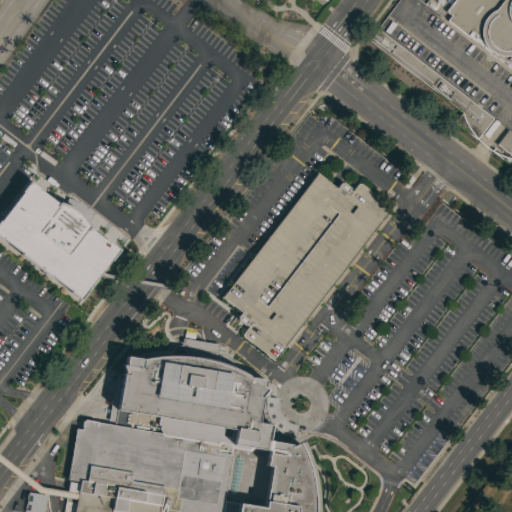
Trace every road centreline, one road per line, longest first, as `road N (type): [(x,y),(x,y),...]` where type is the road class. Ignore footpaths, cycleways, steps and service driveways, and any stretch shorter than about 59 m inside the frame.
road 1 (primary): [(362,0),(9,462)]
road 2 (tertiary): [(511,213),(311,67)]
road 3 (primary): [(415,511),(511,386)]
